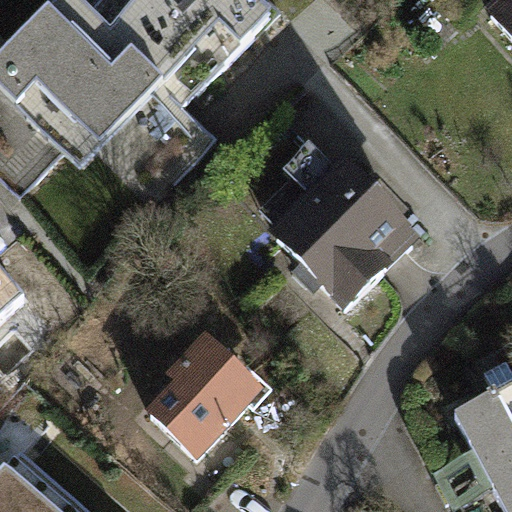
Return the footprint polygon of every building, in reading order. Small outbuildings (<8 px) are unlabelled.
[(53,0),(0,55),(0,86),(81,165),(165,78),(187,99),(273,10),(261,0),(53,0)] [(511,0),(496,0),(511,17),(511,0)] [(334,132),(250,198),(325,294),(410,228),(334,132)] [(0,266),(0,318),(26,297),(0,266)] [(222,315),(136,392),(197,459),(283,383),(222,315)] [(511,511),(511,379),(447,414),(500,511),(511,511)] [(99,511),(16,443),(0,462),(0,511),(99,511)]
